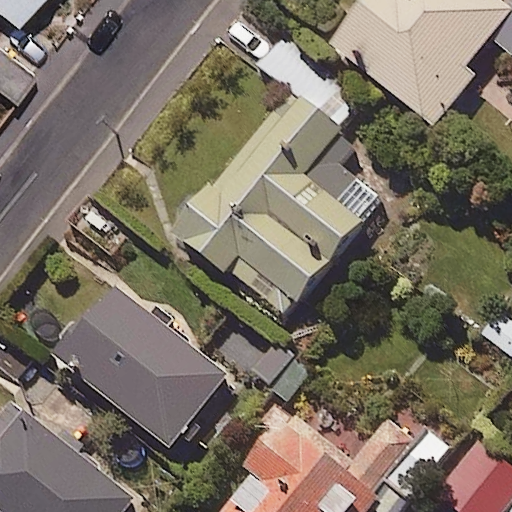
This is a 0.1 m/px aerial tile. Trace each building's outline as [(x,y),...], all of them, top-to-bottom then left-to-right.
[(0,0),(0,6),(13,17),(27,0),(0,0)] [(511,0),(371,0),(336,43),(437,127),(479,75),(469,67),(493,38),(511,53),(511,0)] [(361,106),(282,42),(263,65),(296,92),(223,182),(218,178),(178,226),(288,316),(383,200),(342,166),(357,147),(340,133),(361,106)] [(33,71),(0,43),(0,87),(12,97),(33,71)] [(231,377),(112,283),(55,355),(174,449),(231,377)] [(511,320),(503,313),(485,334),(511,356),(511,320)] [(314,374),(281,345),(256,373),(289,402),(314,374)] [(403,511),(458,445),(405,402),(354,465),(283,408),(262,433),(273,442),(215,511),(365,511),(371,506),(378,511),(403,511)] [(126,511),(138,499),(20,403),(0,427),(0,507),(6,511),(126,511)] [(504,511),(511,503),(511,476),(474,449),(439,497),(459,511),(504,511)]
